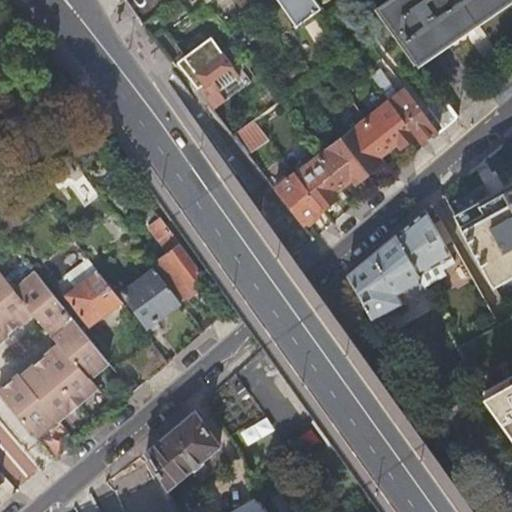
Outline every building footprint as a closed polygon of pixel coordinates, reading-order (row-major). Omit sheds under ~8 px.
[(190,0),(186,3),(193,13),(210,0),(190,0)] [(283,0),(300,23),(323,6),(318,0),(283,0)] [(387,0),(377,8),(416,62),(505,0),(387,0)] [(181,66),(219,110),(254,79),(216,35),(181,66)] [(415,134),(423,146),(439,132),(405,86),(398,91),(375,60),(366,67),(389,99),(415,134)] [(428,107),(444,128),(456,118),(440,96),(428,107)] [(389,99),(366,118),(389,148),(397,141),(400,145),(415,134),(389,99)] [(343,136),(369,171),(382,160),(379,156),(389,148),(366,118),(343,136)] [(236,136),(248,152),(269,137),(257,121),(236,136)] [(320,154),(343,185),(352,178),(355,182),(369,171),(343,136),(320,154)] [(297,173),(323,207),(337,197),(333,192),(343,185),(320,154),(297,173)] [(450,203),(493,282),(511,272),(511,169),(501,176),(498,170),(494,172),(497,178),(450,203)] [(303,224),(323,207),(297,173),(295,171),(275,187),(303,224)] [(161,219),(152,208),(145,214),(153,225),(161,219)] [(397,234),(419,274),(452,256),(426,210),(397,234)] [(183,299),(206,281),(161,219),(153,225),(149,228),(169,253),(156,263),(183,299)] [(414,295),(427,288),(426,287),(419,274),(397,234),(349,275),(373,317),(402,301),(406,302),(413,299),(414,295)] [(0,269),(0,305),(18,327),(32,315),(57,345),(43,357),(81,403),(100,387),(92,378),(109,363),(25,259),(5,275),(0,269)] [(179,302),(153,268),(121,294),(147,327),(179,302)] [(117,297),(95,270),(63,295),(85,322),(117,297)] [(194,300),(207,317),(218,308),(206,290),(194,300)] [(0,342),(18,327),(0,305),(0,342)] [(511,318),(459,347),(483,390),(492,406),(511,434),(511,318)] [(127,361),(144,382),(167,363),(151,342),(127,361)] [(58,422),(81,403),(43,357),(20,376),(18,374),(0,389),(0,395),(37,438),(57,421),(58,422)] [(117,373),(133,392),(138,387),(122,368),(117,373)] [(193,413),(146,454),(166,489),(191,469),(193,472),(203,464),(200,461),(217,446),(193,413)] [(265,511),(256,499),(234,511),(265,511)]
